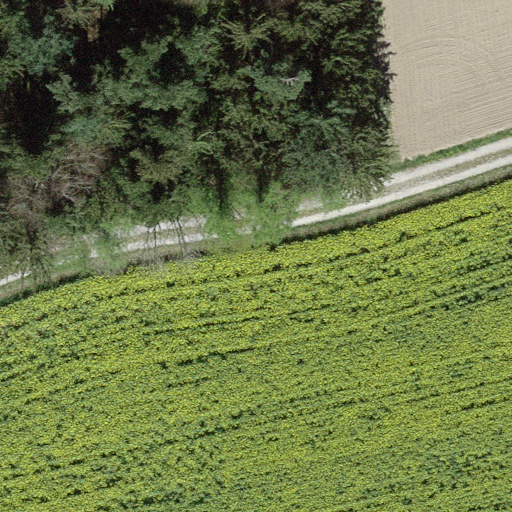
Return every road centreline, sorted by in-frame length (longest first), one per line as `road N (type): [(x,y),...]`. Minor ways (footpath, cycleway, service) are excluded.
road 1 (track): [(0,245),(35,228),(381,195),(511,153)]
road 2 (track): [(381,195),(369,0)]
